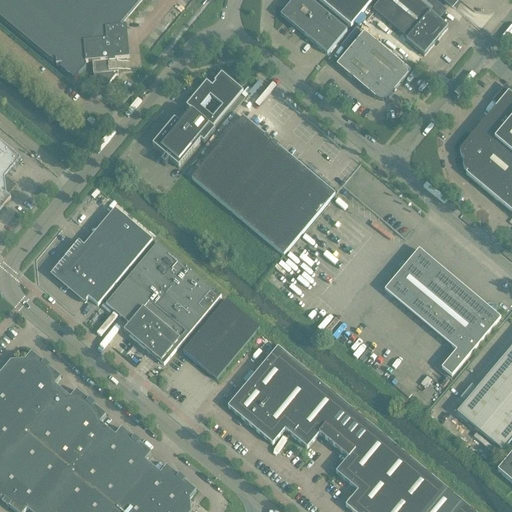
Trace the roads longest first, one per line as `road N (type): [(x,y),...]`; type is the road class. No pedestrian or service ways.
road 1 (tertiary): [(270,511),(25,305),(7,277)]
road 2 (tertiary): [(7,277),(194,50),(225,36)]
road 3 (tertiary): [(392,166),(257,50),(225,36)]
road 4 (tertiary): [(392,166),(511,20)]
road 5 (unclassified): [(511,265),(392,166)]
